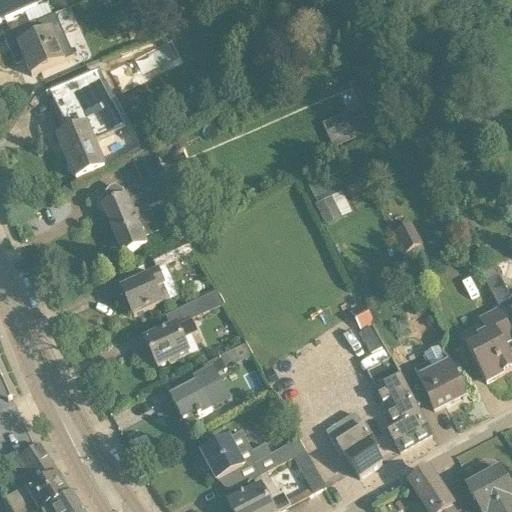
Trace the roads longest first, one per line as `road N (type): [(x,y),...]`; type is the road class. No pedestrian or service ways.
road 1 (residential): [(336,511),(511,412)]
road 2 (secondary): [(59,415),(0,277)]
road 3 (secondary): [(133,511),(59,415)]
